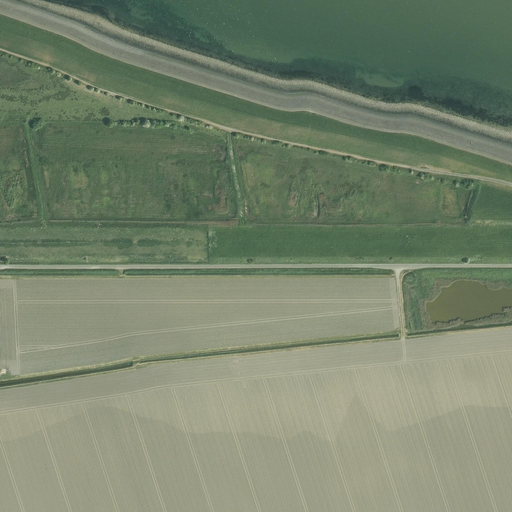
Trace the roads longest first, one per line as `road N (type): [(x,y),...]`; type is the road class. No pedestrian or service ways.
road 1 (track): [(0,47),(217,125),(511,185)]
road 2 (unclassified): [(511,267),(0,268)]
